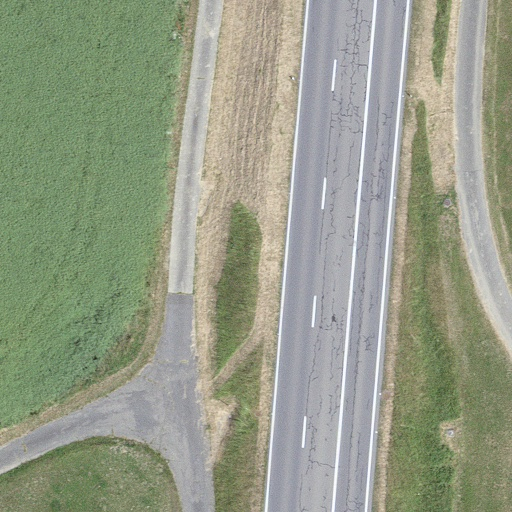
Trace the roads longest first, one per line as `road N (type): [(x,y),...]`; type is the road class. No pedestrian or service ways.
road 1 (track): [(213,0),(181,290),(199,511)]
road 2 (primary): [(358,0),(316,511)]
road 3 (track): [(511,334),(479,250),(464,146),(474,0)]
